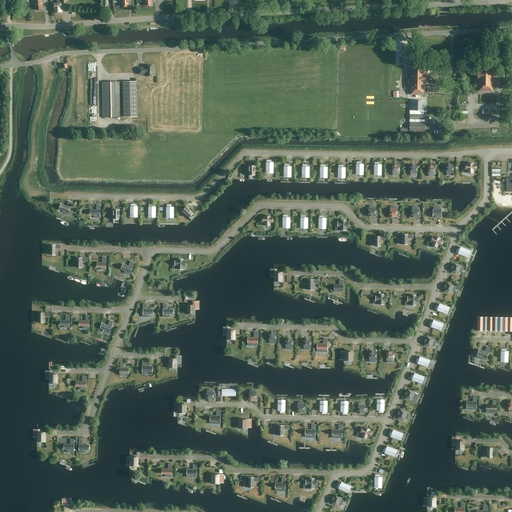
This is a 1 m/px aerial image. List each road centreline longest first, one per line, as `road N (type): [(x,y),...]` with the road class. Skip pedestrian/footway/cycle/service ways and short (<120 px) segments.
road 1 (unclassified): [(7,25),(501,0)]
road 2 (unclassified): [(13,65),(60,53),(450,32)]
